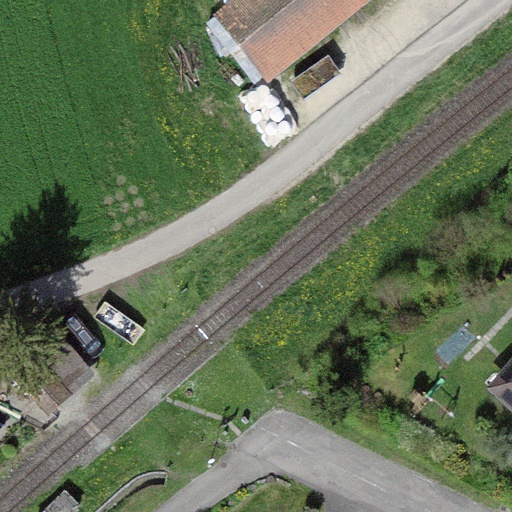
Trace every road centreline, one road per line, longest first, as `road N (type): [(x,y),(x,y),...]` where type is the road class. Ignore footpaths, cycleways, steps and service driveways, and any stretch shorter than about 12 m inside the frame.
road 1 (track): [(0,308),(153,249),(228,208),(493,0)]
road 2 (residential): [(427,511),(275,441)]
